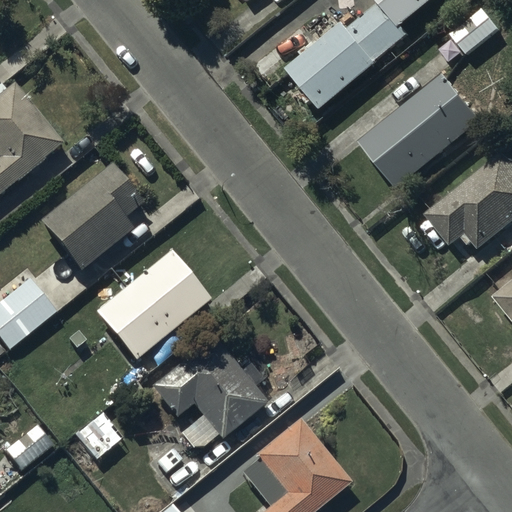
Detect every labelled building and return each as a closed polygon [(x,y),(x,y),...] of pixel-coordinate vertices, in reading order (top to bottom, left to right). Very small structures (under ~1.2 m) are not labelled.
[(437,0),(375,0),(380,6),(350,31),(345,25),(288,73),(322,113),(377,66),(376,64),(407,37),(401,29),(437,0)] [(501,31),(486,11),(453,36),(469,57),(501,31)] [(484,123),(447,78),(363,146),(400,191),(484,123)] [(3,85),(0,87),(0,198),(64,147),(15,88),(9,93),(3,85)] [(511,225),(511,163),(504,153),(425,217),(450,249),(461,240),(468,248),(472,245),(478,253),(511,225)] [(144,206),(111,167),(40,224),(81,276),(133,232),(124,222),(144,206)] [(211,302),(171,254),(97,316),(138,364),(211,302)] [(58,316),(33,282),(0,307),(0,358),(8,352),(9,353),(58,316)] [(511,293),(496,306),(511,324),(511,293)] [(225,443),(267,406),(212,339),(151,391),(178,422),(193,409),(202,418),(183,435),(201,455),(220,438),(225,443)] [(124,442),(103,415),(75,436),(95,463),(124,442)] [(320,511),(352,487),(301,425),(258,458),(260,461),(242,475),(270,510),(267,511),(320,511)] [(53,449),(36,428),(4,454),(22,475),(53,449)]
